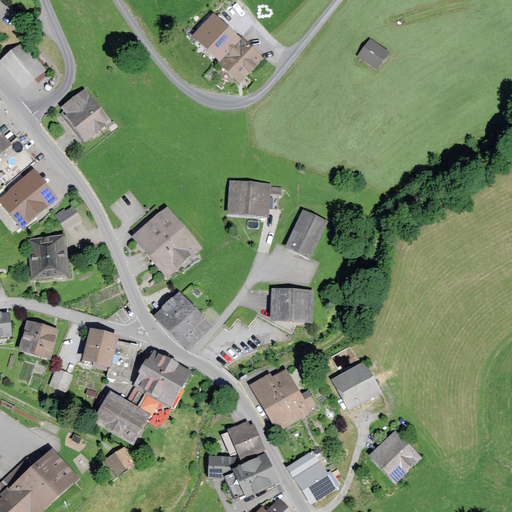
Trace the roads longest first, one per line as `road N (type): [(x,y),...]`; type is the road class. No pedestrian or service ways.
road 1 (unclassified): [(338,0),(263,90),(236,102),(201,97),(177,81),(117,0)]
road 2 (tertiary): [(150,324),(233,388),(304,511)]
road 3 (tertiary): [(24,118),(89,197),(150,324)]
road 4 (residential): [(0,304),(120,329),(150,324)]
road 5 (unclassified): [(43,0),(70,76),(57,97),(24,118)]
